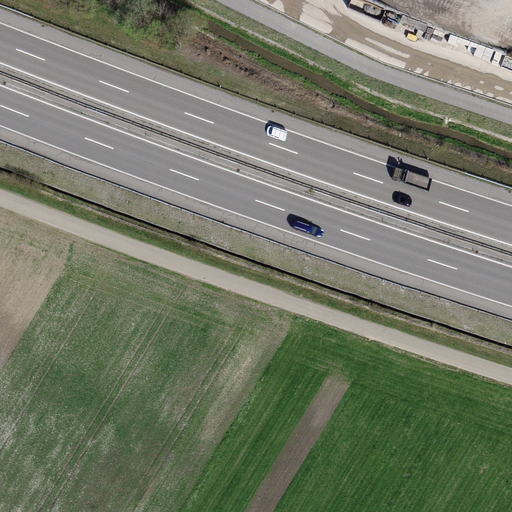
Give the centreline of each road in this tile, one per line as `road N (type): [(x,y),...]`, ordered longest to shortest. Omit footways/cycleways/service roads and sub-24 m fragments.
road 1 (motorway): [(511,224),(0,42)]
road 2 (motorway): [(0,106),(511,287)]
road 3 (track): [(511,375),(0,197)]
road 4 (track): [(220,0),(377,80),(511,119)]
